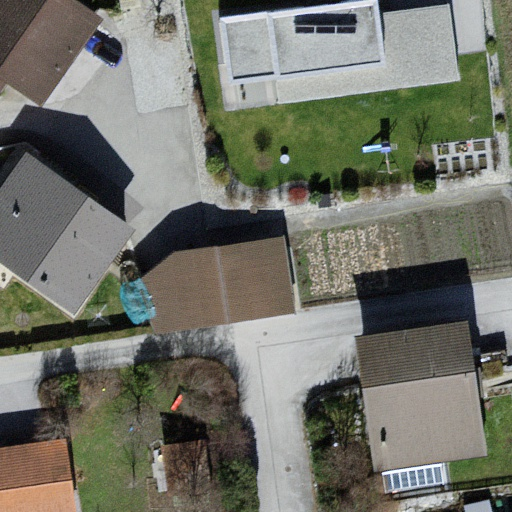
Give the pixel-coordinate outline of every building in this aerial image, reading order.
[(85,20),(55,0),(0,0),(0,103),(20,117),(85,20)] [(378,0),(354,0),(221,18),(230,83),(278,76),(282,104),(460,79),(450,3),(380,13),(378,0)] [(122,237),(11,162),(0,177),(0,277),(64,321),(122,237)] [(160,261),(127,289),(145,339),(283,319),(272,248),(160,261)] [(451,324),(343,340),(364,478),(472,462),(451,324)] [(0,511),(60,511),(53,444),(0,450),(0,511)]
